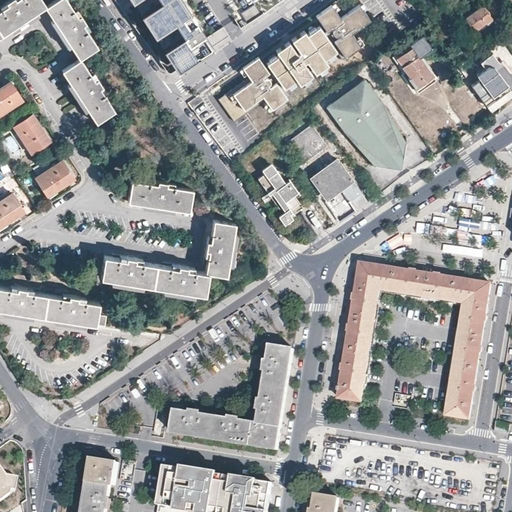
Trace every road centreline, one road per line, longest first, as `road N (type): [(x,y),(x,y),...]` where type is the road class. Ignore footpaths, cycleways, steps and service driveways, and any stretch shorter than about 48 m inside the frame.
road 1 (residential): [(291,472),(69,434),(57,440)]
road 2 (residential): [(315,261),(511,135)]
road 3 (residential): [(301,266),(168,95)]
road 4 (residential): [(302,413),(482,443)]
road 5 (residential): [(482,443),(510,268)]
road 6 (residential): [(302,0),(168,95)]
road 7 (residential): [(302,413),(321,307),(315,261)]
